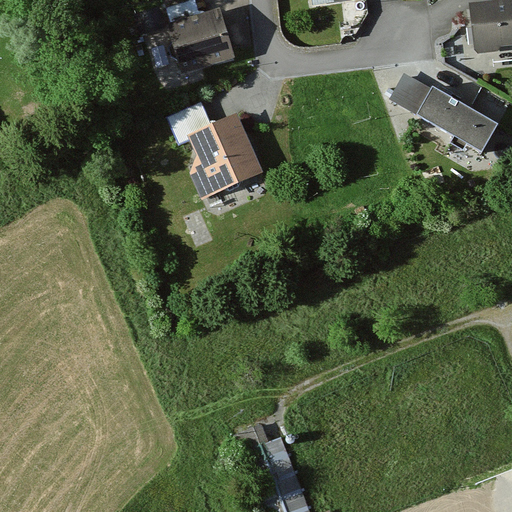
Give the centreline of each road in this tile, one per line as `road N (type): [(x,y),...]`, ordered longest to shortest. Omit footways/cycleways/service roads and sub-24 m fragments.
road 1 (track): [(511,306),(284,401)]
road 2 (residential): [(397,29),(355,54),(288,60),(262,46),(256,0)]
